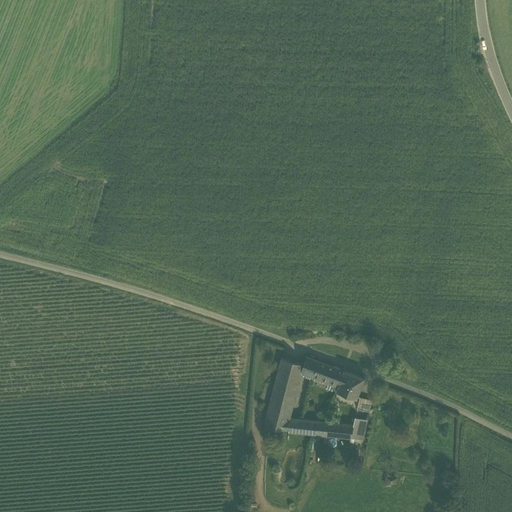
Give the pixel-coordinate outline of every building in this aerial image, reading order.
[(301,373),(334,385),(338,387),(343,373),(344,370),(306,356),(305,357),(306,357),(303,365),(300,373),(301,373)] [(263,428),(286,430),(289,419),(301,373),(300,373),(303,365),(281,357),(263,428)] [(344,370),(343,373),(363,380),(364,378),(344,370)] [(356,398),(363,380),(343,373),(338,387),(336,391),(356,398)] [(357,409),(369,412),(372,400),(359,397),(357,409)] [(355,418),(353,426),(351,437),(362,440),(367,420),(355,418)] [(350,438),(351,437),(353,426),(289,419),(286,430),(289,430),(288,432),(350,438)]
